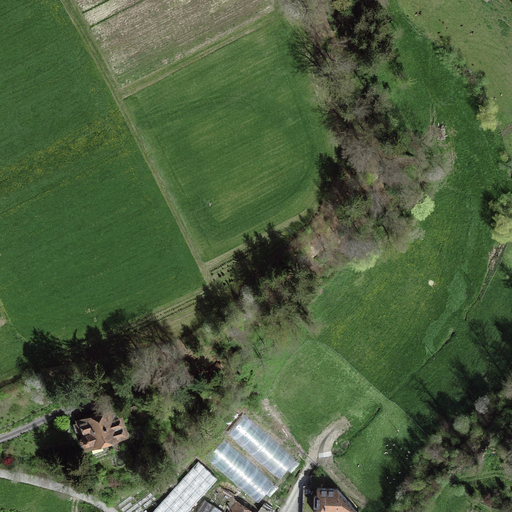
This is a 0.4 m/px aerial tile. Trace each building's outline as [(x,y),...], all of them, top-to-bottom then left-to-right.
[(218,363),(213,368),(216,372),(221,367),(218,363)] [(232,408),(206,434),(215,441),(238,414),(232,408)] [(102,442),(122,435),(122,436),(125,435),(124,432),(123,432),(116,410),(80,421),(80,422),(74,424),(78,435),(82,434),(83,436),(81,439),(82,443),(85,445),(87,444),(88,447),(90,447),(92,452),(101,449),(102,449),(102,448),(103,448),(103,447),(103,446),(103,445),(102,442)] [(280,477),(296,459),(246,413),(229,432),(280,477)] [(207,457),(261,499),(276,480),(222,438),(207,457)] [(198,461),(151,511),(185,511),(217,478),(198,461)] [(221,486),(211,503),(224,511),(235,494),(221,486)] [(316,511),(354,511),(350,507),(352,505),(337,489),(317,488),(317,496),(314,496),(314,507),(316,508),(316,511)] [(204,499),(196,511),(225,511),(224,511),(211,503),(204,499)] [(250,511),(237,503),(231,511),(250,511)] [(268,511),(271,508),(264,503),(259,511),(260,511),(268,511)]
